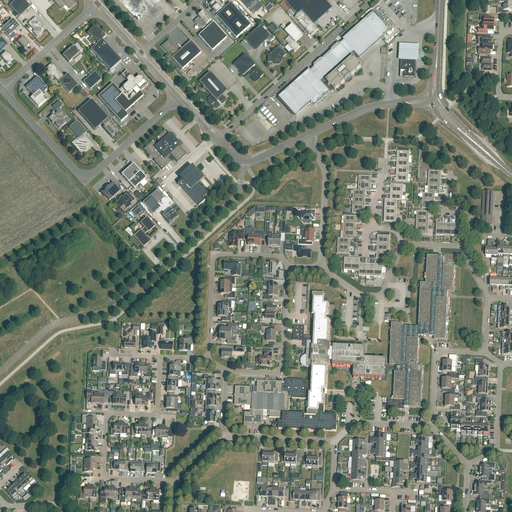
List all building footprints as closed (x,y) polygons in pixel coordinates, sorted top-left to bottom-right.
[(20,18),(31,8),(23,0),(16,0),(10,6),(20,18)] [(70,0),(52,0),(55,4),(61,10),(66,5),(69,9),(75,4),(71,0),(70,0)] [(117,0),(136,20),(158,0),(117,0)] [(221,13),(219,11),(221,9),(219,7),(222,4),(218,0),(213,0),(209,4),(214,10),(211,13),(215,18),(216,17),(236,39),(251,26),(231,3),(221,13)] [(239,0),(248,9),(250,8),(251,9),(250,10),(254,14),(263,6),(259,2),(257,4),(256,3),(253,0),(239,0)] [(314,25),(332,8),(325,0),(288,0),(285,3),(297,15),(294,17),(299,22),(301,20),(307,27),(305,29),(311,36),(318,30),(314,25)] [(283,2),(279,5),(286,13),(290,9),(283,2)] [(511,5),(509,6),(509,4),(504,3),(504,5),(503,5),(503,8),(498,8),(497,14),(508,14),(508,11),(511,11),(511,5)] [(211,21),(202,11),(199,14),(201,16),(199,18),(198,18),(194,21),(194,22),(194,23),(197,26),(198,25),(202,29),(205,27),(207,29),(198,36),(212,52),(227,38),(213,23),(212,24),(210,22),(211,21)] [(341,44),(356,61),(359,58),(360,58),(386,35),(387,35),(387,33),(389,31),(388,29),(388,28),(386,28),(378,19),(378,16),(375,13),(373,13),(343,39),(343,40),(344,41),(341,44)] [(484,25),(494,25),(494,19),(488,19),(488,16),(480,16),(480,21),(484,21),(484,25)] [(41,27),(40,26),(41,24),(35,18),(28,24),(34,31),(32,32),(36,37),(39,37),(42,34),(41,33),(45,30),(41,26),(41,27)] [(8,38),(20,27),(13,20),(1,30),(8,38)] [(267,27),(273,33),(278,29),(272,23),(267,27)] [(283,25),(280,27),(284,32),(289,37),(285,40),(289,45),(287,46),(291,50),(292,50),(294,52),(300,47),(295,42),(302,36),(292,25),(287,29),(283,25)] [(484,25),(483,25),(483,28),(479,28),(478,34),(486,34),(486,31),(494,32),(494,25),(484,25)] [(255,51),(270,37),(266,33),(265,31),(262,28),(260,26),(245,39),(255,51)] [(102,40),(105,37),(97,28),(94,28),(90,31),(91,31),(87,34),(91,39),(92,38),(96,42),(98,44),(96,46),(91,50),(110,71),(121,61),(102,40)] [(478,45),(482,45),(483,45),(492,45),(492,39),(486,39),(486,36),(478,35),(478,45)] [(24,50),(30,45),(23,37),(17,42),(24,50)] [(89,41),(94,47),(96,46),(98,44),(96,42),(92,38),(91,39),(89,41)] [(179,52),(169,40),(161,47),(169,55),(171,53),(174,56),(172,59),(180,68),(181,69),(182,70),(201,53),(191,42),(179,52)] [(251,50),(243,41),(240,44),(248,53),(251,50)] [(356,61),(341,44),(338,44),(331,50),(331,51),(322,59),(321,59),(314,65),(314,68),(332,89),(335,91),(346,81),(347,83),(349,83),(351,80),(352,79),(350,77),(362,67),(356,61)] [(419,46),(399,45),(399,60),(419,61),(419,46)] [(493,45),(492,45),(483,45),(483,48),(479,47),(478,54),(486,54),(486,51),(493,51),(493,45)] [(74,60),(77,58),(76,57),(80,53),(73,46),(62,56),(69,63),(73,59),(74,60)] [(278,65),(281,63),(281,60),(286,55),(278,47),(268,56),(268,62),(273,62),(275,65),(278,65)] [(7,65),(13,60),(6,52),(1,58),(7,65)] [(254,70),(252,67),(255,65),(245,54),(233,65),(240,73),(243,76),(246,73),(248,75),(253,81),(254,81),(256,79),(257,80),(257,81),(263,75),(257,68),(254,70)] [(479,65),(483,65),(491,65),(491,59),(486,58),(486,55),(479,55),(479,60),(479,65)] [(416,78),(416,60),(414,60),(401,60),(400,71),(405,71),(404,78),(413,78),(416,78)] [(64,77),(52,63),(46,69),(48,71),(45,73),(50,79),(53,76),(60,84),(69,94),(78,86),(68,74),(64,77)] [(492,65),(491,65),(483,65),(483,69),(479,69),(479,75),(486,75),(486,71),(492,72),(492,65)] [(329,91),(332,89),(314,68),(311,71),(309,70),(279,97),(295,116),(311,102),(311,103),(312,104),(314,106),(316,104),(318,104),(318,102),(329,92),(330,92),(329,91)] [(191,70),(187,73),(193,80),(197,76),(191,70)] [(135,80),(126,71),(121,75),(128,83),(119,91),(113,84),(98,97),(121,123),(128,116),(125,113),(144,96),(140,92),(148,85),(140,76),(135,80)] [(90,90),(101,80),(95,72),(83,83),(90,90)] [(217,109),(224,102),(225,99),(222,96),(227,91),(210,73),(199,83),(203,88),(203,90),(205,90),(211,97),(208,99),(208,102),(214,109),(217,109)] [(45,101),(42,97),(44,96),(42,94),(48,89),(38,78),(26,88),(33,96),(30,99),(38,108),(47,100),(47,99),(45,101)] [(56,112),(63,106),(59,101),(52,107),(56,112)] [(110,122),(107,119),(108,119),(91,101),(78,113),(95,131),(104,123),(106,125),(103,129),(107,133),(107,132),(109,134),(108,135),(111,138),(119,132),(110,122)] [(272,125),(276,121),(262,106),(258,111),(272,125)] [(66,117),(60,110),(54,115),(53,115),(49,119),(53,124),(55,122),(56,124),(55,125),(59,129),(66,122),(63,119),(66,117)] [(92,146),(83,136),(87,133),(76,121),(69,128),(79,139),(73,144),(73,143),(72,144),(80,152),(81,151),(83,152),(84,152),(84,151),(85,152),(93,145),(92,146)] [(155,139),(160,144),(157,146),(153,141),(143,150),(151,159),(152,158),(155,161),(154,161),(162,171),(171,162),(167,157),(170,155),(177,163),(186,155),(179,147),(180,146),(170,135),(169,136),(164,131),(155,139)] [(398,152),(397,152),(397,159),(409,160),(409,152),(398,152)] [(397,159),(397,167),(409,167),(409,160),(397,159)] [(134,189),(146,179),(133,165),(121,175),(134,189)] [(204,201),(202,199),(207,194),(198,184),(203,179),(198,173),(192,166),(182,175),(179,178),(182,180),(178,184),(198,207),(205,201),(204,201)] [(408,175),(409,167),(397,167),(396,174),(408,175)] [(428,179),(440,180),(441,172),(429,171),(428,179)] [(408,183),(408,175),(396,174),(396,182),(408,183)] [(359,184),(371,185),(371,177),(359,176),(359,184)] [(440,187),(440,180),(428,179),(428,186),(440,187)] [(120,191),(113,184),(110,187),(109,187),(108,187),(106,189),(106,190),(106,191),(102,194),(109,201),(120,191)] [(370,192),(371,185),(359,184),(358,191),(365,192),(370,192)] [(390,192),(402,193),(403,185),(391,185),(390,192)] [(440,195),(440,187),(428,186),(428,194),(435,194),(438,195),(440,195)] [(150,197),(142,204),(153,215),(160,208),(157,204),(165,198),(158,190),(150,197)] [(358,191),(353,191),(353,199),(365,199),(365,192),(358,191)] [(135,200),(128,192),(128,193),(127,193),(125,195),(126,196),(123,198),(122,198),(119,200),(119,201),(119,202),(116,204),(124,212),(131,206),(129,205),(135,200)] [(402,201),(402,193),(390,192),(390,200),(397,200),(402,201)] [(492,225),(493,197),(494,192),(483,192),(482,225),(492,225)] [(428,194),(423,194),(422,201),(434,202),(435,198),(435,194),(428,194)] [(365,207),(365,199),(353,199),(353,206),(365,207)] [(390,200),(385,199),(385,207),(397,208),(397,200),(390,200)] [(434,209),(434,202),(422,201),(422,209),(434,209)] [(247,215),(250,218),(256,213),(256,206),(247,215)] [(364,214),(365,207),(353,206),(352,214),(364,214)] [(396,215),(397,208),(385,207),(384,215),(396,215)] [(138,208),(133,212),(137,217),(142,212),(138,208)] [(169,225),(173,221),(176,219),(176,218),(178,217),(177,215),(173,210),(167,215),(165,213),(162,216),(169,225)] [(314,219),(315,211),(305,211),(300,215),(300,217),(299,218),(305,224),(306,223),(310,223),(312,221),(312,219),(314,219)] [(416,219),(428,220),(429,212),(417,212),(416,219)] [(396,219),(396,215),(384,215),(384,222),(396,223),(398,223),(398,219),(396,219)] [(344,224),(356,225),(356,217),(344,216),(344,224)] [(146,242),(149,239),(145,234),(148,232),(154,227),(147,218),(141,224),(144,228),(141,231),(141,230),(133,237),(143,248),(148,244),(146,242)] [(443,236),(444,224),(436,223),(436,235),(443,236)] [(355,232),(356,225),(344,224),(343,232),(355,232)] [(451,236),(451,224),(444,224),(443,236),(451,236)] [(451,224),(451,236),(459,237),(459,224),(451,224)] [(301,236),(314,237),(315,231),(308,230),(309,227),(301,227),(301,230),(300,230),(300,236),(301,236)] [(428,235),(428,227),(416,227),(416,234),(428,235)] [(248,245),(255,246),(255,236),(255,230),(254,230),(251,232),(246,231),(246,238),(249,238),(248,245)] [(244,240),(244,231),(234,231),(233,234),(230,234),(229,247),(237,247),(237,241),(238,241),(238,240),(244,240)] [(259,232),(259,236),(255,236),(255,246),(261,246),(261,239),(264,239),(264,232),(259,232)] [(355,240),(355,232),(343,232),(343,239),(350,239),(350,240),(355,240)] [(314,243),(314,237),(301,236),(301,240),(298,240),(298,245),(301,245),(308,246),(308,243),(314,243)] [(377,244),(389,244),(390,237),(389,237),(385,236),(377,236),(377,244)] [(343,239),(338,239),(338,246),(350,247),(350,240),(350,239),(343,239)] [(491,249),(491,241),(488,241),(488,246),(486,246),(483,246),(482,252),(485,252),(485,256),(491,256),(492,249),(491,249)] [(389,252),(389,244),(377,244),(377,251),(389,252)] [(311,256),(311,251),(302,250),(302,247),(295,246),(295,251),(300,252),(299,258),(309,258),(309,256),(311,256)] [(349,255),(350,247),(338,246),(337,254),(349,255)] [(388,259),(389,252),(377,251),(376,259),(388,259)] [(454,265),(460,265),(460,256),(443,255),(443,257),(438,257),(427,256),(426,284),(420,284),(419,325),(418,328),(403,327),(403,324),(392,324),(392,328),(393,328),(392,334),(391,333),(391,341),(392,341),(392,347),(391,347),(390,355),(391,355),(391,361),(390,361),(390,365),(396,366),(396,368),(386,367),(386,370),(396,371),(396,372),(395,372),(396,372),(396,375),(395,375),(394,383),(395,383),(395,389),(394,389),(393,397),(395,397),(395,400),(393,400),(388,400),(388,409),(404,410),(404,407),(409,407),(409,408),(421,408),(421,404),(420,404),(420,398),(421,398),(421,390),(420,390),(421,384),(422,384),(422,376),(421,376),(421,371),(422,371),(423,366),(417,366),(417,362),(416,362),(416,356),(418,357),(418,349),(417,349),(417,343),(418,343),(418,339),(418,336),(424,336),(426,336),(426,333),(429,333),(429,336),(434,337),(434,340),(445,340),(447,299),(447,292),(453,292),(454,265)] [(352,271),(352,259),(345,258),(344,270),(347,271),(352,271)] [(359,264),(360,264),(360,259),(352,259),(352,271),(359,271),(359,264)] [(240,277),(241,265),(238,265),(239,262),(225,262),(224,270),(233,270),(232,276),(240,277)] [(279,278),(279,271),(275,271),(276,264),(267,264),(266,275),(275,275),(275,278),(279,278)] [(367,264),(360,264),(359,264),(359,271),(359,276),(366,276),(367,264)] [(374,277),(374,265),(367,264),(366,276),(374,277)] [(374,265),(374,277),(382,277),(382,265),(374,265)] [(226,282),(221,282),(221,288),(232,289),(233,285),(235,285),(235,278),(226,278),(226,282)] [(269,290),(278,291),(279,285),(271,285),(271,281),(265,281),(264,287),(269,287),(269,290)] [(235,292),(232,292),(232,289),(221,288),(221,294),(225,295),(225,298),(235,299),(235,292)] [(278,297),(278,291),(269,290),(269,294),(264,294),(264,300),(270,300),(270,296),(278,297)] [(386,359),(365,358),(365,347),(362,347),(351,346),(351,344),(350,344),(337,344),(336,344),(336,345),(333,345),(333,348),(331,348),(330,348),(331,344),(329,342),(330,321),(326,321),(327,316),(328,316),(329,302),(328,299),(325,298),(324,298),(324,294),(313,293),(312,318),(313,320),(312,339),(304,338),(304,326),(294,326),(293,334),(298,334),(298,341),(307,341),(306,356),(305,356),(302,357),(301,360),(301,363),(302,365),(304,367),(306,367),(310,367),(311,367),(310,385),(310,394),(308,394),(307,414),(324,414),(325,394),(323,394),(323,389),(327,389),(328,368),(330,366),(330,362),(332,362),(332,365),(354,366),(353,377),(360,378),(385,379),(386,370),(386,367),(386,359)] [(218,311),(228,311),(228,309),(231,309),(232,302),(225,301),(225,305),(219,305),(218,311)] [(266,313),(276,314),(277,307),(271,307),(271,303),(264,303),(264,309),(267,309),(267,313),(266,313)] [(498,318),(510,318),(510,308),(499,307),(498,318)] [(233,312),(228,311),(218,311),(218,317),(225,317),(225,321),(231,321),(231,315),(232,315),(233,312)] [(275,314),(276,314),(266,313),(263,313),(263,317),(262,323),(269,323),(269,320),(275,320),(275,314)] [(509,329),(510,318),(498,318),(498,329),(509,329)] [(221,328),(220,334),(231,335),(234,335),(234,331),(236,331),(237,325),(229,325),(228,328),(221,328)] [(267,337),(276,337),(276,331),(269,331),(270,327),(261,327),(261,331),(263,331),(263,333),(267,333),(267,337)] [(156,341),(156,333),(148,332),(148,335),(148,338),(145,338),(144,338),(143,349),(151,349),(151,340),(156,341)] [(502,344),(511,344),(511,333),(503,333),(502,344)] [(220,334),(220,340),(228,340),(228,344),(236,344),(236,339),(234,339),(234,335),(231,335),(220,334)] [(135,349),(135,338),(132,337),(132,341),(124,341),(124,348),(135,349)] [(192,345),(192,337),(185,337),(185,340),(180,340),(179,351),(187,351),(188,344),(192,345)] [(276,342),(276,337),(267,337),(267,340),(263,340),(263,345),(269,345),(269,342),(276,342)] [(172,350),(172,343),(164,342),(164,340),(161,339),(160,342),(161,343),(161,350),(172,350)] [(511,355),(511,344),(502,344),(502,355),(511,355)] [(232,358),(233,351),(222,350),(222,358),(232,358)] [(272,361),(272,351),(265,351),(264,357),(260,357),(258,357),(257,358),(256,359),(256,363),(256,364),(257,364),(259,364),(259,365),(270,366),(270,361),(272,361)] [(105,363),(100,362),(100,358),(94,358),(93,371),(99,372),(99,371),(105,371),(106,362),(105,362),(105,363)] [(443,366),(452,367),(452,361),(457,362),(457,358),(449,358),(449,361),(443,361),(443,366)] [(480,372),(489,372),(489,367),(483,366),(483,360),(476,360),(475,366),(480,366),(480,372)] [(119,373),(119,363),(113,363),(113,369),(110,369),(110,375),(115,375),(115,372),(119,373)] [(119,363),(119,373),(122,373),(121,375),(128,376),(128,370),(125,370),(125,363),(119,363)] [(169,371),(177,372),(178,367),(180,367),(180,366),(181,366),(181,364),(170,363),(170,366),(169,371)] [(141,374),(141,364),(135,364),(135,369),(131,369),(131,377),(137,377),(137,374),(141,374)] [(141,364),(141,374),(144,374),(144,378),(150,378),(151,370),(147,370),(147,364),(141,364)] [(452,372),(452,367),(443,366),(443,372),(448,372),(448,375),(456,376),(456,373),(452,372)] [(181,372),(177,372),(169,371),(169,377),(169,379),(175,380),(178,380),(178,377),(180,377),(181,372)] [(488,378),(489,372),(480,372),(479,375),(476,375),(476,377),(475,377),(475,380),(482,381),(483,378),(488,378)] [(459,376),(456,376),(448,375),(448,379),(442,378),(442,384),(451,384),(451,379),(456,379),(459,379),(464,379),(464,376),(459,376)] [(205,385),(208,385),(216,386),(216,380),(214,380),(214,377),(208,377),(208,376),(204,376),(203,380),(205,380),(205,385)] [(175,380),(169,379),(168,379),(167,382),(167,388),(175,388),(178,388),(178,380),(175,380)] [(253,387),(253,393),(250,393),(250,387),(235,386),(234,405),(241,405),(241,406),(245,407),(245,406),(247,406),(247,407),(250,407),(250,406),(252,406),(252,409),(250,409),(250,413),(244,412),(244,413),(244,427),(262,428),(263,421),(264,421),(264,417),(263,417),(263,415),(264,416),(264,412),(263,412),(263,410),(268,411),(268,415),(269,415),(269,418),(279,418),(277,424),(279,425),(278,429),(305,431),(322,431),(336,432),(337,426),(338,426),(338,421),(337,421),(337,415),(324,414),(307,414),(307,415),(305,415),(305,414),(284,413),(284,410),(289,410),(289,397),(292,397),(292,398),(307,399),(307,394),(308,394),(310,394),(310,385),(308,385),(308,382),(308,381),(306,381),(304,381),(304,380),(289,379),(289,380),(285,380),(285,384),(282,384),(282,382),(257,381),(257,387),(253,387)] [(475,380),(472,380),(472,386),(479,386),(479,389),(488,390),(488,384),(482,384),(482,381),(475,380)] [(451,387),(451,384),(442,384),(442,389),(443,389),(443,393),(451,393),(455,393),(459,393),(459,390),(455,390),(455,387),(451,387)] [(216,386),(208,385),(205,385),(204,390),(206,390),(206,393),(215,394),(215,391),(216,386)] [(175,393),(175,388),(167,388),(167,393),(168,393),(168,396),(175,396),(175,393)] [(487,395),(488,390),(479,389),(479,392),(474,392),(474,398),(477,398),(482,398),(482,395),(487,395)] [(97,404),(98,391),(87,391),(86,398),(91,398),(91,403),(97,404)] [(98,391),(97,404),(103,404),(104,398),(107,398),(107,391),(98,391)] [(119,405),(120,396),(116,396),(116,393),(116,392),(111,392),(110,398),(113,398),(113,404),(119,405)] [(120,396),(119,405),(125,405),(126,399),(129,399),(129,393),(123,392),(123,396),(120,396)] [(141,406),(142,397),(138,397),(138,393),(133,393),(132,399),(135,399),(135,405),(141,406)] [(142,397),(141,406),(147,406),(148,400),(151,400),(151,394),(148,393),(148,397),(142,397)] [(215,397),(215,394),(206,393),(205,401),(216,402),(217,397),(215,397)] [(459,393),(455,393),(451,393),(451,396),(446,396),(445,401),(454,402),(455,396),(459,397),(459,398),(461,398),(461,394),(459,394),(459,393)] [(175,396),(168,396),(165,396),(165,401),(166,401),(166,404),(177,404),(178,396),(175,396)] [(486,398),(482,398),(477,398),(477,403),(479,404),(479,407),(482,407),(491,407),(491,402),(485,401),(486,398)] [(216,407),(216,402),(205,401),(205,410),(208,410),(214,410),(214,407),(216,407)] [(460,405),(454,405),(454,402),(445,401),(445,407),(451,407),(451,410),(458,411),(460,411),(460,405)] [(177,410),(177,404),(166,404),(166,409),(168,409),(168,412),(178,413),(178,410),(177,410)] [(476,412),(476,417),(487,417),(485,417),(486,415),(485,414),(487,412),(488,413),(489,413),(490,413),(491,413),(491,407),(482,407),(482,410),(480,410),(479,410),(478,410),(478,411),(478,412),(476,412)] [(205,413),(204,418),(208,418),(216,418),(216,413),(214,413),(214,410),(208,410),(208,413),(205,413)] [(86,424),(98,425),(99,422),(97,422),(97,420),(95,420),(95,418),(94,418),(94,415),(96,415),(87,414),(87,418),(86,418),(86,424)] [(215,423),(216,418),(208,418),(207,418),(206,419),(205,420),(205,421),(206,422),(207,422),(207,423),(208,423),(207,426),(214,426),(214,423),(215,423)] [(462,422),(462,420),(463,418),(451,418),(451,429),(457,430),(462,430),(462,424),(462,422)] [(120,434),(121,422),(118,422),(117,425),(114,425),(114,428),(111,428),(110,436),(114,436),(114,434),(120,434)] [(121,422),(120,434),(126,434),(126,437),(130,436),(130,427),(127,427),(127,426),(124,425),(124,422),(121,422)] [(141,435),(142,423),(138,423),(138,426),(135,426),(135,427),(132,427),(131,437),(134,437),(134,435),(141,435)] [(142,423),(141,435),(147,435),(147,436),(151,437),(151,429),(148,429),(148,426),(145,426),(145,423),(142,423)] [(98,428),(98,425),(86,424),(86,431),(83,430),(83,434),(94,434),(94,431),(95,431),(95,428),(98,428)] [(462,424),(462,430),(461,435),(478,436),(478,424),(462,424)] [(489,437),(489,425),(478,424),(478,436),(489,437)] [(85,445),(97,446),(98,443),(94,442),(94,439),(93,439),(93,436),(83,435),(83,439),(85,439),(85,445)] [(97,449),(97,446),(85,445),(85,452),(85,455),(93,455),(94,452),(94,449),(97,449)] [(3,456),(9,464),(12,461),(13,462),(15,459),(8,452),(3,456)] [(372,452),(372,455),(376,455),(376,458),(377,458),(377,461),(390,462),(390,458),(385,458),(386,453),(372,452)] [(269,463),(269,454),(263,453),(263,454),(260,454),(260,462),(263,462),(263,463),(269,463)] [(269,454),(269,463),(275,463),(275,462),(278,462),(278,455),(275,454),(269,454)] [(291,464),(291,455),(285,454),(285,455),(282,455),(282,463),(285,463),(285,464),(291,464)] [(291,455),(291,464),(297,465),(297,463),(300,463),(300,456),(297,455),(291,455)] [(6,467),(9,464),(3,456),(0,458),(0,463),(5,469),(7,467),(6,467)] [(313,467),(313,458),(307,458),(304,458),(304,466),(307,466),(307,467),(313,467)] [(313,458),(313,467),(318,468),(319,466),(322,466),(322,459),(319,459),(319,458),(313,458)] [(396,462),(396,459),(390,458),(390,462),(394,462),(394,468),(407,468),(408,466),(404,465),(404,462),(397,462),(396,462)] [(119,471),(119,463),(120,460),(111,460),(111,470),(114,470),(114,471),(119,471)] [(127,471),(128,462),(125,461),(125,463),(119,463),(119,471),(124,471),(127,471)] [(135,473),(136,462),(128,462),(127,471),(130,471),(130,473),(135,473)] [(143,472),(144,462),(141,462),(136,462),(135,473),(140,473),(141,472),(143,472)] [(151,474),(152,463),(144,462),(143,472),(146,472),(146,474),(151,474)] [(152,463),(151,474),(157,474),(157,472),(160,473),(160,463),(152,463)] [(489,472),(489,469),(495,469),(495,463),(486,463),(486,466),(480,466),(480,472),(489,472)] [(22,477),(29,485),(34,480),(27,472),(24,474),(25,474),(22,477)] [(492,472),(489,472),(480,472),(480,478),(483,478),(483,479),(484,480),(484,481),(492,481),(495,482),(495,475),(492,475),(492,472)] [(23,489),(29,485),(22,477),(19,480),(18,479),(16,482),(23,489)] [(407,482),(407,480),(393,479),(393,485),(392,485),(392,488),(401,488),(401,485),(403,486),(403,482),(407,482)] [(492,481),(484,481),(482,481),(481,484),(475,483),(475,489),(484,490),(484,487),(487,487),(487,484),(492,484),(492,481)] [(18,494),(23,489),(16,482),(14,484),(11,487),(18,494)] [(79,489),(79,496),(83,496),(83,498),(90,498),(90,485),(87,485),(87,489),(84,489),(83,490),(79,489)] [(106,501),(106,499),(111,499),(111,486),(108,486),(108,488),(105,488),(105,489),(101,489),(100,502),(101,504),(102,504),(103,504),(104,504),(105,503),(106,502),(106,501)] [(261,496),(261,497),(267,497),(268,489),(268,486),(259,486),(258,496),(261,496)] [(13,499),(18,494),(11,487),(8,489),(6,491),(13,499)] [(131,500),(132,487),(129,487),(129,491),(126,491),(126,489),(122,489),(121,502),(125,503),(125,499),(131,500)] [(132,487),(131,500),(136,500),(136,502),(137,503),(140,503),(141,502),(141,492),(138,492),(138,491),(135,491),(135,488),(132,487)] [(152,501),(153,488),(150,488),(150,492),(146,491),(146,493),(142,493),(142,500),(152,501)] [(153,488),(152,501),(159,501),(159,496),(163,496),(163,491),(159,491),(159,492),(156,492),(156,488),(153,488)] [(443,497),(452,497),(452,491),(447,491),(447,488),(439,488),(439,492),(440,493),(443,493),(443,497)] [(285,490),(285,489),(279,489),(278,498),(284,498),(285,497),(287,498),(288,490),(285,490)] [(300,501),(300,492),(300,490),(291,489),(290,502),(296,502),(296,500),(300,501)] [(484,493),(484,490),(475,489),(475,495),(481,496),(481,499),(491,499),(491,496),(489,496),(489,493),(484,493)] [(311,493),(311,501),(317,501),(320,501),(320,491),(311,490),(311,493)] [(339,498),(339,500),(338,504),(347,504),(348,495),(340,495),(340,498),(339,498)] [(373,501),(376,501),(376,503),(375,506),(384,507),(385,501),(379,501),(379,498),(371,497),(371,500),(373,501)] [(452,503),(452,497),(443,497),(443,502),(436,502),(436,505),(438,505),(444,505),(446,505),(446,502),(452,503)] [(491,499),(481,499),(484,499),(483,502),(477,502),(477,508),(486,508),(486,505),(489,505),(489,501),(491,501),(491,499)]
